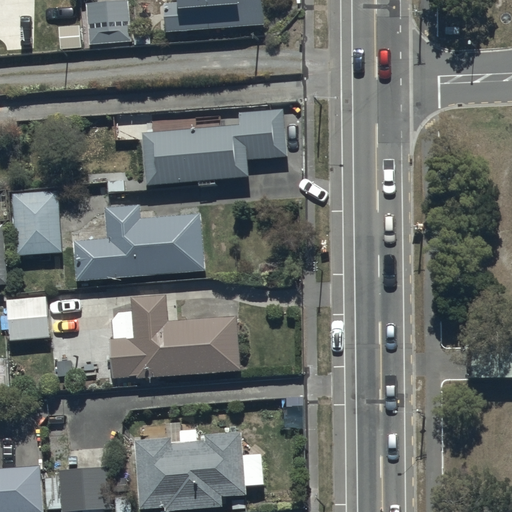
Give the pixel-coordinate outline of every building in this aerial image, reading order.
[(179,0),(180,12),(183,12),(184,19),(166,21),(167,35),(265,28),(262,0),(179,0)] [(86,5),(89,47),(133,44),(130,2),(86,5)] [(239,123),(141,133),(146,189),(249,179),(248,162),(287,158),(283,111),(238,116),(239,123)] [(58,192),(13,195),(17,257),(62,254),(58,192)] [(108,240),(74,242),(76,281),(205,276),(203,217),(140,220),(140,207),(106,208),(108,240)] [(167,296),(131,299),(134,339),(109,342),(112,380),(139,378),(139,380),(241,372),(236,317),(169,322),(167,296)] [(45,306),(7,309),(10,342),(48,338),(45,306)] [(511,350),(471,351),(471,384),(511,384),(511,350)] [(505,390),(487,390),(488,433),(506,432),(505,390)] [(172,439),(136,442),(141,510),(166,508),(166,511),(188,511),(225,509),(224,497),(247,495),(247,487),(265,486),(262,455),(244,457),(242,432),(205,435),(205,442),(197,443),(196,432),(182,433),(183,442),(172,443),(172,439)] [(109,468),(59,472),(60,477),(44,479),(47,511),(62,510),(62,511),(75,511),(112,509),(109,468)] [(0,511),(43,511),(41,469),(0,471),(0,511)]
